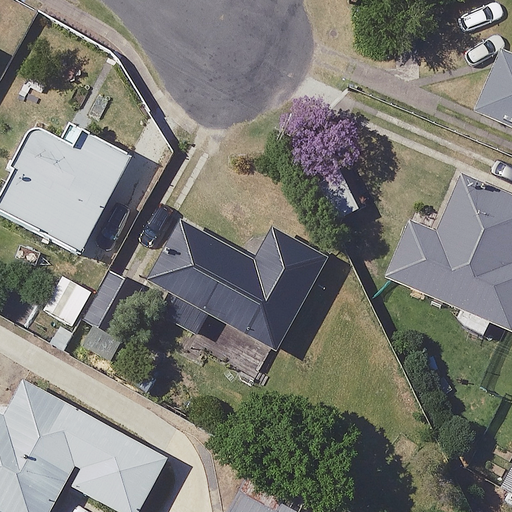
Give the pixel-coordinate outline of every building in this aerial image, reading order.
[(511,34),(504,52),(478,109),(511,124),(511,34)] [(57,134),(35,122),(0,189),(0,207),(81,249),(129,157),(63,122),(57,134)] [(511,164),(507,163),(496,188),(465,174),(439,233),(414,222),(390,276),(511,329),(511,164)] [(242,328),(278,347),(325,256),(272,228),(255,260),(180,222),(151,279),(176,291),(164,315),(198,333),(209,311),(214,314),(242,328)] [(142,289),(115,273),(77,342),(104,357),(142,289)] [(80,320),(10,284),(0,302),(0,314),(66,348),(80,320)] [(242,328),(214,314),(199,344),(227,358),(242,328)] [(174,353),(132,334),(114,374),(155,393),(174,353)] [(139,511),(170,457),(25,376),(5,413),(0,409),(0,511),(51,511),(70,479),(129,511),(139,511)]
